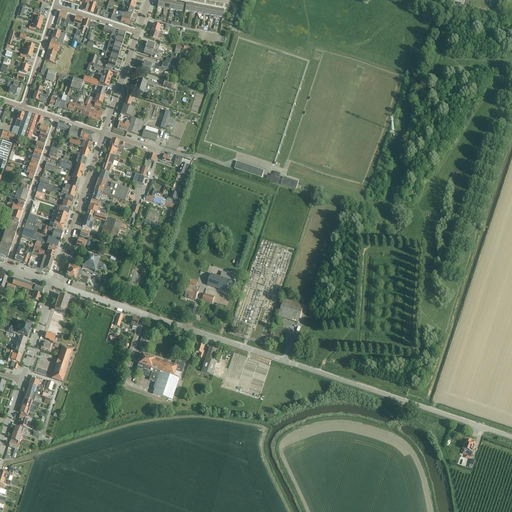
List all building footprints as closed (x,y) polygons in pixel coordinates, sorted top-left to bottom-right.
[(88,12),(91,1),(91,0),(89,0),(85,0),(84,4),(82,10),(88,12)] [(123,0),(123,2),(122,5),(134,9),(136,3),(136,2),(136,3),(135,2),(135,0),(128,0),(128,1),(125,0),(123,0)] [(125,7),(123,13),(132,16),(134,10),(125,7)] [(123,13),(119,12),(112,10),(111,14),(112,15),(130,20),(131,16),(132,16),(123,13)] [(60,11),(56,24),(59,25),(61,18),(65,20),(64,22),(68,23),(70,17),(66,16),(67,14),(60,11)] [(41,25),(43,19),(38,17),(38,15),(33,14),(31,21),(35,23),(41,25)] [(130,20),(112,15),(110,20),(128,26),(130,20)] [(70,17),(68,23),(73,25),(74,23),(77,24),(76,27),(79,28),(82,19),(76,17),(75,19),(70,17)] [(81,31),(80,33),(83,34),(85,28),(88,29),(90,21),(85,20),(81,31)] [(39,31),(41,25),(35,23),(33,27),(29,26),(29,29),(34,31),(34,29),(39,31)] [(153,24),(151,30),(159,33),(163,34),(163,32),(161,32),(163,27),(161,26),(153,24)] [(105,26),(103,31),(112,34),(111,35),(115,36),(124,39),(126,33),(105,26)] [(151,31),(149,38),(156,40),(159,33),(151,30),(151,31)] [(54,31),(51,41),(59,44),(62,45),(65,35),(60,33),(54,31)] [(111,38),(110,40),(122,45),(124,39),(115,36),(114,39),(111,38)] [(110,40),(108,46),(120,50),(122,45),(110,40)] [(26,50),(33,52),(35,46),(31,45),(32,43),(25,41),(24,44),(28,45),(26,50)] [(158,50),(160,46),(147,42),(145,48),(153,51),(162,54),(163,52),(158,50)] [(108,46),(106,52),(109,53),(118,56),(120,50),(108,46)] [(153,51),(145,48),(143,54),(151,56),(152,54),(161,57),(162,54),(153,51)] [(33,52),(26,50),(25,55),(21,54),(20,56),(25,58),(26,57),(31,58),(33,52)] [(109,53),(106,52),(103,51),(102,53),(106,54),(105,58),(116,62),(118,56),(109,53)] [(171,57),(169,64),(175,66),(178,59),(171,57)] [(116,62),(105,58),(104,61),(107,62),(105,68),(111,70),(111,67),(115,68),(116,62)] [(26,73),(28,66),(23,65),(24,64),(19,62),(17,67),(22,68),(21,72),(26,73)] [(140,66),(140,67),(141,69),(141,70),(150,73),(150,72),(151,72),(151,73),(154,74),(154,73),(155,74),(156,70),(162,72),(163,71),(165,72),(165,70),(167,70),(167,69),(174,71),(175,66),(169,64),(163,62),(161,68),(143,62),(142,65),(140,66)] [(42,69),(40,75),(46,77),(48,71),(42,69)] [(98,69),(97,71),(98,72),(99,72),(98,75),(101,76),(111,79),(112,74),(98,69)] [(46,77),(45,80),(53,82),(56,73),(48,71),(46,77)] [(13,73),(12,76),(14,76),(13,79),(16,80),(24,82),(25,77),(13,73)] [(85,76),(83,82),(97,87),(98,83),(108,87),(111,79),(101,76),(99,81),(85,76)] [(80,92),(83,82),(82,82),(73,79),(72,81),(70,88),(72,89),(80,92)] [(153,87),(155,83),(147,81),(147,83),(138,79),(134,91),(143,94),(146,85),(153,87)] [(173,90),(175,84),(164,81),(163,86),(173,90)] [(14,82),(13,87),(11,86),(9,93),(16,95),(18,89),(21,90),(23,85),(14,82)] [(38,101),(40,95),(42,90),(43,88),(40,87),(37,93),(35,92),(33,99),(38,101)] [(96,95),(97,95),(105,97),(107,91),(98,88),(95,87),(94,90),(97,91),(96,95)] [(40,95),(38,101),(46,104),(49,93),(47,92),(46,93),(45,93),(45,92),(42,90),(40,95)] [(61,98),(58,97),(55,106),(59,108),(60,104),(64,93),(62,93),(61,95),(62,95),(61,98)] [(55,106),(58,97),(58,96),(53,94),(49,105),(55,106)] [(97,95),(95,102),(102,104),(105,97),(97,95)] [(127,95),(123,105),(134,109),(136,105),(131,103),(133,97),(127,95)] [(65,102),(63,109),(73,112),(75,105),(76,105),(78,98),(75,97),(75,98),(72,97),(71,101),(70,102),(67,101),(68,100),(68,98),(67,98),(66,98),(65,102)] [(87,99),(85,104),(87,105),(91,106),(101,109),(102,104),(95,102),(94,104),(90,103),(91,100),(89,100),(87,100),(87,99)] [(88,117),(91,109),(91,107),(91,106),(87,105),(86,108),(83,107),(84,104),(81,103),(80,106),(76,105),(75,105),(73,112),(88,117)] [(134,109),(123,105),(120,114),(131,118),(134,109)] [(99,112),(91,109),(88,117),(92,118),(92,119),(100,122),(104,112),(99,110),(99,112)] [(166,111),(160,128),(165,130),(170,113),(166,111)] [(17,136),(18,136),(24,138),(32,114),(25,112),(24,114),(17,136)] [(11,134),(14,135),(17,136),(24,114),(19,113),(16,120),(14,127),(13,126),(11,134)] [(24,138),(30,140),(31,137),(33,133),(34,130),(35,127),(36,123),(38,117),(32,114),(24,138)] [(131,118),(120,114),(118,121),(119,122),(117,128),(126,131),(131,118)] [(131,118),(126,131),(139,136),(143,122),(140,121),(131,118)] [(34,130),(36,131),(37,128),(40,129),(39,131),(46,133),(48,128),(41,126),(41,125),(36,123),(35,127),(34,130)] [(63,133),(68,135),(71,128),(63,125),(58,123),(57,128),(64,131),(63,133)] [(0,138),(1,139),(1,138),(12,142),(13,139),(14,135),(11,134),(9,134),(10,133),(0,129),(0,138)] [(33,133),(40,136),(39,138),(40,138),(39,143),(44,145),(46,140),(48,135),(36,131),(34,130),(33,133)] [(83,130),(79,140),(92,145),(95,135),(83,130)] [(156,142),(157,137),(158,135),(144,130),(141,137),(156,142)] [(109,147),(121,151),(123,151),(124,147),(131,150),(131,148),(132,146),(119,142),(112,139),(109,147)] [(0,160),(3,161),(3,162),(6,163),(12,145),(0,140),(0,160)] [(79,141),(78,143),(80,143),(79,147),(81,148),(90,151),(92,145),(79,140),(79,141)] [(121,152),(121,151),(109,147),(107,154),(117,157),(117,158),(119,158),(119,157),(116,155),(117,151),(121,152)] [(58,150),(51,148),(50,152),(49,155),(56,157),(57,154),(57,153),(58,150)] [(72,151),(71,153),(77,156),(87,159),(90,151),(81,148),(79,154),(72,151)] [(30,152),(29,155),(33,156),(32,159),(39,162),(41,156),(30,152)] [(169,163),(171,159),(169,158),(171,154),(168,153),(167,155),(164,154),(162,160),(169,163)] [(107,154),(104,163),(112,166),(114,161),(118,162),(123,163),(124,160),(119,159),(119,158),(117,158),(117,157),(107,154)] [(154,163),(156,156),(150,154),(148,160),(154,163)] [(85,166),(87,159),(77,156),(75,163),(85,166)] [(39,162),(32,159),(28,158),(28,160),(28,161),(27,163),(37,166),(39,162)] [(191,161),(183,158),(182,160),(181,163),(182,164),(179,173),(183,174),(186,168),(187,165),(189,166),(191,161)] [(67,177),(68,177),(80,181),(84,167),(77,165),(75,164),(72,163),(61,159),(59,165),(59,167),(69,170),(68,175),(67,177)] [(24,162),(23,164),(27,165),(26,167),(36,170),(37,166),(27,163),(24,162)] [(57,168),(57,165),(47,162),(44,170),(60,175),(62,170),(57,168)] [(264,171),(237,162),(235,169),(262,178),(264,171)] [(112,166),(104,163),(101,171),(109,174),(110,174),(112,166)] [(34,175),(25,171),(24,175),(21,174),(20,176),(32,180),(34,175)] [(109,174),(101,171),(98,180),(107,182),(112,184),(112,182),(107,180),(109,174)] [(268,176),(266,180),(277,183),(280,174),(275,172),(274,176),(271,175),(270,177),(268,176)] [(142,184),(144,178),(138,176),(136,182),(142,184)] [(68,177),(68,180),(67,181),(71,182),(69,187),(77,189),(80,181),(68,177)] [(298,182),(283,177),(281,185),(296,190),(298,182)] [(125,202),(129,190),(112,184),(107,182),(98,180),(94,191),(101,194),(107,196),(125,202)] [(38,186),(43,188),(59,194),(74,199),(75,194),(63,190),(62,191),(56,189),(53,188),(40,183),(38,186)] [(68,186),(60,184),(59,183),(58,185),(63,187),(62,189),(63,190),(75,194),(77,189),(69,187),(68,186)] [(29,192),(18,188),(15,199),(25,202),(29,192)] [(147,196),(145,200),(153,202),(155,196),(157,190),(154,189),(151,197),(147,196)] [(94,191),(91,200),(92,200),(91,200),(100,203),(104,204),(105,202),(99,200),(101,194),(94,191)] [(36,193),(35,198),(42,201),(44,195),(41,194),(36,193)] [(74,199),(59,194),(58,196),(65,199),(64,202),(72,204),(74,199)] [(162,198),(155,196),(153,202),(164,206),(165,202),(161,200),(162,198)] [(11,198),(9,204),(17,206),(23,208),(25,203),(19,201),(11,198)] [(165,202),(164,206),(173,209),(174,205),(172,205),(174,201),(167,199),(166,202),(165,202)] [(91,200),(89,206),(98,208),(100,203),(91,200)] [(62,201),(61,203),(60,206),(60,207),(70,210),(72,204),(64,202),(62,201)] [(23,208),(17,206),(9,204),(7,203),(7,205),(12,207),(12,210),(14,211),(21,213),(23,208)] [(59,212),(55,224),(64,227),(69,213),(70,210),(60,207),(60,206),(58,206),(56,211),(59,212)] [(105,211),(98,208),(89,206),(88,211),(95,213),(96,214),(97,214),(98,211),(105,213),(105,211)] [(14,211),(12,210),(11,210),(8,209),(6,216),(19,220),(21,213),(14,211)] [(95,213),(93,218),(105,222),(107,219),(107,218),(103,216),(97,214),(96,214),(95,213)] [(29,215),(27,221),(37,224),(39,218),(29,215)] [(93,219),(93,218),(86,216),(82,227),(91,230),(95,220),(93,219)] [(122,224),(107,219),(105,222),(101,236),(116,241),(122,224)] [(2,240),(0,245),(0,255),(7,258),(19,224),(12,222),(8,221),(5,230),(2,240)] [(27,221),(24,230),(32,232),(33,228),(42,231),(44,227),(37,224),(27,221)] [(46,224),(45,227),(48,228),(53,229),(62,232),(64,227),(55,224),(50,222),(49,225),(46,224)] [(48,228),(47,232),(53,234),(51,239),(60,241),(63,233),(62,232),(53,229),(48,228)] [(36,242),(36,241),(39,235),(35,234),(24,230),(22,236),(36,242)] [(100,240),(94,238),(91,237),(88,236),(89,233),(81,231),(79,236),(99,242),(100,240)] [(39,235),(36,241),(41,243),(42,243),(43,244),(46,245),(48,238),(39,235)] [(32,243),(31,246),(34,247),(36,242),(22,237),(21,239),(32,243)] [(60,241),(51,239),(49,238),(48,238),(46,245),(57,248),(60,241)] [(91,243),(88,242),(78,239),(76,246),(84,249),(85,246),(89,247),(91,243)] [(17,253),(14,260),(22,263),(25,255),(21,253),(22,252),(19,251),(21,247),(23,247),(24,244),(20,242),(16,252),(17,252),(17,253)] [(48,249),(47,251),(55,254),(57,248),(46,245),(43,244),(42,243),(42,245),(41,247),(48,249)] [(34,247),(33,253),(37,254),(44,257),(53,260),(55,254),(47,251),(47,254),(44,253),(44,252),(37,250),(38,248),(34,247)] [(25,255),(22,263),(24,263),(23,264),(26,265),(26,264),(28,259),(30,260),(32,255),(27,253),(26,253),(25,255)] [(30,260),(27,266),(32,268),(35,269),(38,271),(42,272),(42,270),(49,272),(53,260),(44,257),(42,262),(39,260),(38,264),(41,265),(40,268),(33,265),(35,260),(37,254),(33,253),(32,255),(30,260)] [(85,258),(83,257),(82,262),(84,263),(83,266),(82,266),(81,266),(82,267),(82,268),(83,268),(83,267),(94,271),(94,272),(95,272),(95,271),(96,271),(95,270),(96,268),(105,271),(107,265),(98,262),(99,259),(100,259),(100,258),(99,257),(99,258),(87,254),(88,253),(87,253),(87,254),(86,254),(87,255),(85,258)] [(89,278),(85,277),(83,276),(78,274),(79,269),(69,266),(66,277),(75,281),(75,280),(87,284),(89,278)] [(222,272),(220,278),(211,275),(207,286),(231,294),(235,283),(233,282),(235,277),(222,272)] [(30,291),(33,285),(23,282),(23,281),(15,278),(15,279),(14,278),(12,285),(30,291)] [(7,284),(5,291),(13,293),(15,287),(7,284)] [(42,295),(44,288),(33,285),(30,291),(34,292),(42,295)] [(195,301),(198,292),(188,289),(185,297),(195,301)] [(42,295),(34,292),(33,296),(31,296),(31,297),(27,295),(26,298),(39,302),(42,295)] [(214,297),(204,294),(202,301),(212,304),(214,297)] [(56,305),(54,310),(65,313),(65,312),(66,309),(68,310),(69,309),(70,307),(69,306),(68,305),(69,300),(75,303),(77,299),(70,297),(69,299),(59,295),(56,305)] [(299,323),(302,312),(304,306),(284,299),(279,317),(299,323)] [(123,316),(118,315),(114,326),(119,327),(123,316)] [(136,331),(137,328),(139,320),(133,318),(132,321),(129,320),(128,325),(130,326),(133,327),(132,330),(136,331)] [(8,328),(7,331),(8,332),(17,335),(18,334),(27,337),(28,337),(32,325),(31,325),(32,322),(27,320),(26,323),(22,322),(20,326),(18,326),(17,329),(15,328),(14,330),(8,328)] [(14,340),(13,344),(16,345),(16,346),(17,347),(24,349),(27,339),(6,332),(6,335),(19,339),(18,342),(14,340)] [(47,333),(45,339),(49,341),(49,342),(53,343),(52,344),(54,344),(56,345),(59,345),(59,343),(57,343),(54,341),(55,336),(47,333)] [(50,354),(53,345),(44,342),(41,350),(50,354)] [(12,345),(11,347),(15,349),(15,347),(16,348),(15,353),(22,355),(24,349),(17,347),(16,346),(15,346),(12,345)] [(201,358),(204,352),(202,351),(204,347),(198,345),(195,352),(200,354),(199,358),(201,358)] [(72,353),(73,351),(62,347),(57,362),(52,379),(62,383),(68,365),(70,366),(73,358),(71,358),(71,356),(72,353)] [(212,376),(216,363),(212,361),(216,350),(209,348),(201,372),(212,376)] [(13,352),(10,362),(15,363),(15,365),(13,369),(17,370),(22,355),(15,353),(13,352)] [(142,355),(136,373),(143,375),(144,372),(149,374),(150,372),(152,372),(149,381),(155,383),(153,389),(154,389),(153,394),(172,400),(179,380),(173,378),(174,375),(180,377),(185,362),(179,360),(176,359),(174,365),(142,355)] [(51,392),(53,387),(54,384),(45,381),(43,386),(38,385),(40,379),(32,376),(31,380),(29,385),(37,387),(51,392)] [(29,385),(27,392),(36,395),(37,391),(36,390),(37,387),(29,385)] [(36,395),(27,392),(24,399),(33,402),(36,395)] [(23,403),(22,407),(34,411),(36,408),(38,408),(38,407),(39,404),(37,403),(33,402),(24,399),(23,403)] [(34,411),(22,407),(20,413),(27,416),(29,412),(34,414),(35,412),(34,411)] [(32,431),(33,428),(27,426),(27,427),(26,427),(29,418),(20,415),(19,420),(19,422),(21,423),(20,426),(32,431)] [(15,426),(13,432),(22,435),(25,436),(26,432),(27,431),(15,426)] [(13,432),(10,442),(16,444),(20,446),(23,438),(25,439),(25,437),(25,436),(22,435),(13,432)] [(464,448),(462,454),(466,455),(465,458),(468,458),(471,459),(471,458),(474,449),(473,449),(475,443),(471,442),(471,441),(470,441),(469,440),(468,440),(467,440),(465,445),(464,445),(464,447),(464,448)] [(15,458),(20,446),(16,444),(10,442),(8,447),(15,450),(14,453),(12,459),(14,460),(15,458)] [(0,478),(4,480),(8,481),(10,476),(11,476),(14,468),(10,467),(9,473),(3,471),(2,473),(0,472),(0,478)]
